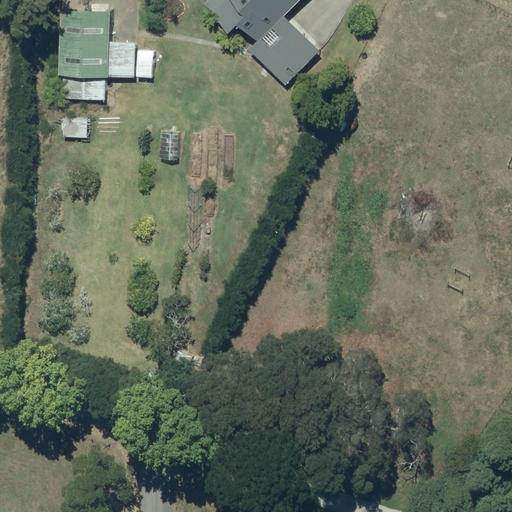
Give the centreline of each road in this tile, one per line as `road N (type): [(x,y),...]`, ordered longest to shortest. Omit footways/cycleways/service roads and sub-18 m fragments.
road 1 (unknown): [(212,445),(290,467),(511,506)]
road 2 (unknown): [(0,386),(212,445)]
